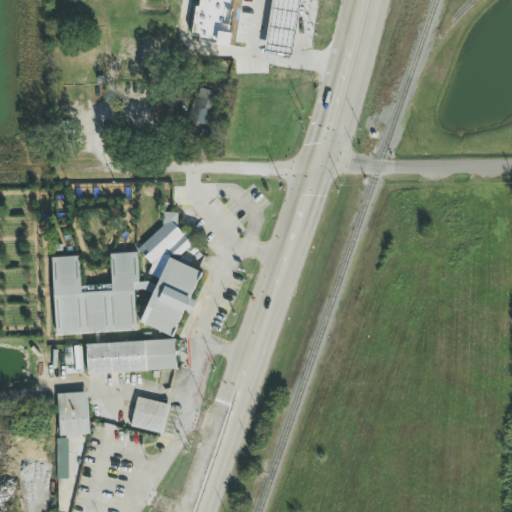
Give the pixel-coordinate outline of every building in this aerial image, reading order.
[(198,0),(194,41),(228,45),(233,0),(198,0)] [(209,122),(214,91),(199,89),(197,101),(190,100),(187,119),(209,122)] [(55,335),(136,331),(134,290),(145,290),(154,297),(139,319),(168,339),(190,307),(194,307),(197,302),(188,297),(202,277),(178,260),(191,241),(178,231),(177,213),(167,213),(162,220),(139,253),(149,261),(150,274),(159,281),(155,287),(148,282),(139,282),(137,253),(110,254),(111,285),(80,286),(79,257),(51,258),(55,335)] [(86,345),(87,375),(176,370),(175,340),(86,345)] [(58,394),(59,437),(89,436),(88,393),(58,394)] [(169,405),(137,398),(130,427),(162,434),(169,405)] [(69,439),(57,439),(56,479),(68,479),(69,439)]
